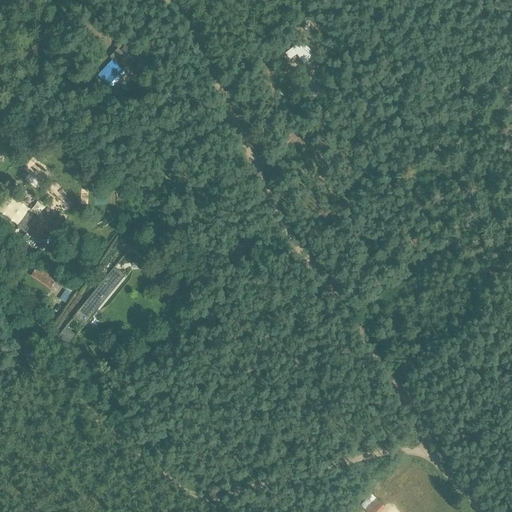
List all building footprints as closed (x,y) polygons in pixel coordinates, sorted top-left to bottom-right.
[(284,54),(290,61),(300,54),(307,62),(314,57),(302,42),(284,54)] [(112,60),(98,76),(117,94),(131,79),(134,82),(150,65),(128,44),(121,51),(118,49),(110,58),(112,60)] [(104,87),(98,94),(109,104),(115,98),(104,87)] [(94,97),(89,103),(95,108),(100,102),(94,97)] [(96,113),(84,104),(77,113),(89,123),(96,113)] [(27,137),(20,145),(27,151),(34,142),(27,137)] [(316,175),(330,168),(317,143),(304,150),(316,175)] [(0,212),(19,226),(17,228),(26,234),(21,241),(40,254),(47,244),(40,239),(46,231),(50,235),(54,230),(48,225),(52,220),(55,222),(59,215),(47,206),(45,208),(39,204),(32,213),(29,211),(30,209),(6,193),(0,202),(0,212)] [(60,218),(53,228),(60,232),(63,228),(71,233),(75,228),(60,218)] [(416,256),(423,268),(428,265),(421,253),(416,256)] [(57,281),(58,280),(38,266),(32,275),(55,291),(60,283),(57,281)] [(85,326),(125,276),(115,267),(74,317),(85,326)] [(66,304),(71,296),(65,291),(59,299),(66,304)] [(65,351),(76,336),(66,327),(54,342),(65,351)] [(103,350),(93,341),(74,365),(84,373),(103,350)] [(366,511),(376,499),(372,495),(361,506),(366,511)] [(376,499),(366,511),(367,511),(381,511),(385,508),(376,499)]
